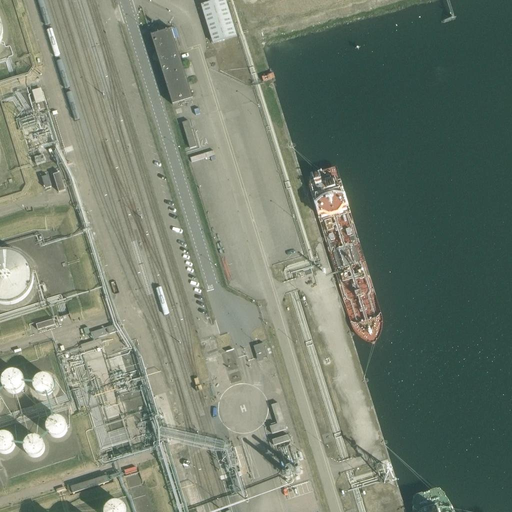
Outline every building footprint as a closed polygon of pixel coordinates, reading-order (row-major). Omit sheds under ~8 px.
[(237,37),(225,0),(219,0),(201,6),(213,44),(237,37)] [(150,36),(172,106),(193,99),(171,30),(150,36)] [(36,103),(45,101),(42,88),(34,90),(36,103)] [(36,118),(44,145),(55,142),(46,115),(36,118)] [(197,147),(188,121),(182,123),(190,149),(197,147)] [(38,172),(44,191),(58,187),(53,167),(38,172)] [(34,280),(35,275),(34,270),(33,265),(30,261),(27,257),(23,253),(19,251),(14,249),(9,248),(4,249),(0,249),(0,300),(4,302),(9,302),(14,301),(19,300),(23,297),(27,294),(30,290),(33,285),(34,280)] [(108,329),(110,334),(122,331),(120,325),(108,329)] [(94,339),(106,336),(105,330),(93,333),(94,339)] [(83,351),(102,345),(100,339),(81,345),(83,351)] [(263,344),(255,346),(259,360),(267,358),(263,344)] [(129,391),(117,354),(107,358),(119,395),(129,391)] [(24,386),(24,384),(24,381),(22,379),(20,377),(18,375),(15,374),(13,374),(10,375),(8,376),(6,378),(4,381),(3,383),(3,386),(4,389),(5,391),(7,393),(10,395),(12,395),(15,395),(18,395),(20,393),(22,391),(24,389),(24,386)] [(53,390),(54,387),(53,384),(51,382),(49,380),(47,379),(44,378),(41,379),(38,380),(36,382),(35,385),(34,387),(35,390),(36,393),(38,395),(40,397),(43,397),(46,397),(48,397),(51,395),(52,393),(53,390)] [(277,425),(269,427),(272,434),(286,430),(278,404),(271,406),(277,425)] [(66,433),(67,431),(67,428),(66,426),(64,424),(63,422),(60,421),(58,421),(55,421),(53,421),(51,423),(49,424),(48,426),(47,429),(47,431),(48,434),(49,436),(50,438),(52,439),(55,440),(57,440),(60,440),(62,439),(64,438),(65,436),(66,433)] [(275,446),(291,440),(289,435),(273,440),(275,446)] [(15,447),(14,443),(12,440),(9,438),(7,437),(5,437),(3,437),(1,438),(0,438),(0,455),(0,456),(2,456),(5,457),(8,456),(11,454),(13,452),(14,450),(15,447)] [(44,451),(44,448),(44,446),(43,444),(41,442),(39,441),(36,440),(34,440),(32,440),(29,441),(27,443),(26,445),(25,447),(25,450),(25,452),(26,454),(27,456),(29,458),(32,459),(34,459),(37,459),(39,459),(41,457),(43,455),(44,453),(44,451)]
